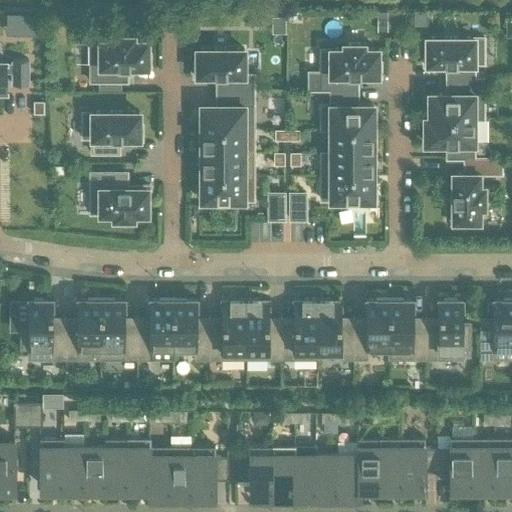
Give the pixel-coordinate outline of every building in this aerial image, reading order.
[(34,8),(8,8),(8,29),(33,29),(34,8)] [(285,33),(285,16),(271,16),(271,33),(285,33)] [(126,65),(134,65),(134,67),(150,67),(150,52),(147,52),(147,39),(133,39),(133,34),(113,35),(113,39),(90,39),(90,80),(95,80),(95,90),(121,90),(121,80),(126,80),(126,65)] [(447,64),(447,77),(474,77),(474,62),(483,62),(483,36),(426,36),(427,49),(424,49),(423,64),(447,64)] [(320,71),(306,71),(306,88),(320,88),(357,88),(357,74),(364,73),(364,76),(372,76),(380,76),(380,60),(377,60),(377,48),(364,48),(364,43),(344,43),(344,47),(320,48),(320,71)] [(217,73),(217,88),(253,88),(253,73),(244,73),(244,48),(196,47),(196,60),(193,60),(193,76),(209,76),(210,73),(217,73)] [(6,59),(0,58),(0,88),(6,89),(6,71),(12,71),(12,83),(28,83),(28,59),(12,59),(12,62),(6,62),(6,59)] [(424,116),(424,117),(483,117),(483,77),(474,77),(447,77),(447,92),(429,92),(429,96),(428,96),(428,106),(429,106),(429,116),(424,116)] [(201,117),(201,128),(253,128),(253,88),(217,88),(217,103),(201,103),(201,107),(200,107),(200,117),(201,117)] [(320,103),(320,128),(373,128),(373,117),(373,107),(373,103),(357,104),(357,88),(320,88),(320,89),(330,89),(330,103),(320,103)] [(82,136),(92,136),(92,151),(118,152),(118,136),(126,136),(126,139),(142,139),(142,123),(139,123),(139,111),(82,110),(82,136)] [(447,157),(464,157),(473,157),(474,118),(483,118),(483,117),(424,117),(424,142),(447,142),(447,157)] [(201,128),(201,151),(253,151),(253,128),(201,128)] [(274,128),(274,138),(298,138),(298,128),(274,128)] [(320,150),(320,151),(373,151),(373,128),(320,128),(320,129),(330,129),(330,150),(320,150)] [(201,151),(201,174),(253,174),(253,151),(201,151)] [(283,163),(283,151),(273,151),(273,163),(283,163)] [(289,151),(290,163),(300,163),(299,151),(289,151)] [(320,151),(320,174),(373,174),(373,151),(320,151)] [(473,157),(464,157),(465,172),(453,172),(453,206),(450,206),(450,222),(466,222),(466,219),(479,219),(478,205),(483,205),(483,185),(478,185),(478,172),(501,172),(501,157),(473,157)] [(53,175),(62,175),(62,166),(53,165),(53,175)] [(113,217),(133,217),(133,212),(147,212),(147,200),(150,200),(150,184),(134,184),(134,186),(126,186),(126,171),(90,171),(90,212),(113,212),(113,217)] [(253,174),(201,174),(201,185),(200,185),(200,195),(201,195),(201,199),(253,199),(253,174)] [(373,174),(320,174),(320,199),(360,199),(360,201),(376,201),(376,185),(373,185),(373,174)] [(284,218),(284,191),(268,191),(268,218),(284,218)] [(290,191),(290,218),(305,218),(305,191),(290,191)] [(221,328),(209,328),(209,358),(245,358),(245,297),(230,297),(230,301),(221,301),(221,328)] [(260,297),(245,297),(245,358),(281,357),(281,328),(269,328),(269,301),(260,301),(260,297)] [(293,328),(281,328),(281,357),(317,357),(317,297),(302,297),(302,301),(293,301),(293,328)] [(332,297),(317,297),(317,357),(318,357),(318,350),(339,350),(339,358),(353,358),(353,328),(341,328),(341,301),(332,301),(332,297)] [(480,357),(511,357),(511,297),(492,298),(492,328),(480,328),(480,357)] [(28,357),(64,358),(64,328),(52,328),(52,298),(28,298),(28,321),(20,321),(20,347),(28,347),(28,357)] [(64,358),(100,358),(100,298),(77,298),(77,328),(64,328),(64,358)] [(100,358),(136,358),(136,328),(124,328),(124,298),(100,298),(100,358)] [(149,328),(137,328),(137,358),(173,358),(173,350),(173,298),(149,298),(149,328)] [(196,298),(173,298),(173,350),(195,350),(195,358),(209,358),(209,328),(196,328),(196,298)] [(365,328),(353,328),(353,358),(367,357),(367,350),(388,350),(388,358),(389,358),(389,298),(365,298),(365,328)] [(413,298),(389,298),(389,358),(425,358),(425,328),(413,328),(413,298)] [(437,328),(425,328),(425,358),(462,358),(462,347),(469,347),(469,321),(462,321),(462,298),(437,298),(437,328)] [(42,403),(63,404),(63,390),(43,389),(42,403)] [(27,425),(27,401),(12,401),(12,425),(27,425)] [(41,401),(27,401),(27,425),(41,425),(41,401)] [(61,426),(62,419),(47,418),(47,405),(43,405),(42,425),(61,426)] [(62,417),(63,406),(49,405),(49,417),(62,417)] [(68,419),(84,419),(84,408),(68,408),(68,419)] [(84,408),(84,419),(99,419),(99,408),(84,408)] [(127,419),(127,409),(111,409),(111,419),(127,419)] [(142,409),(127,409),(127,419),(142,419),(142,409)] [(155,420),(170,420),(170,409),(155,409),(155,420)] [(170,409),(170,420),(186,420),(186,409),(170,409)] [(294,421),(294,411),(278,411),(278,421),(294,421)] [(309,411),(294,411),(294,421),(309,421),(309,411)] [(337,411),(321,411),(321,422),(324,422),(324,432),(337,432),(337,422),(337,411)] [(337,411),(337,422),(352,422),(352,411),(337,411)] [(380,411),(372,411),(372,422),(380,422),(380,411)] [(395,411),(380,411),(380,422),(396,421),(395,411)] [(494,413),(483,413),(483,423),(493,423),(494,413)] [(494,413),(493,423),(509,423),(509,413),(494,413)] [(105,484),(127,484),(127,436),(105,437),(105,484)] [(147,492),(149,492),(149,436),(127,436),(127,484),(147,484),(147,492)] [(149,436),(149,492),(170,492),(170,444),(150,444),(150,436),(149,436)] [(337,492),(358,492),(358,436),(357,436),(357,452),(337,452),(337,492)] [(360,484),(380,484),(380,436),(358,436),(358,492),(360,492),(360,484)] [(380,484),(402,484),(402,436),(380,436),(380,484)] [(424,471),(437,471),(437,447),(424,447),(424,436),(402,436),(402,484),(424,484),(424,471)] [(449,484),(473,484),(473,436),(449,436),(449,447),(437,447),(437,471),(449,471),(449,484)] [(473,484),(493,484),(493,436),(473,436),(473,484)] [(511,484),(511,436),(493,436),(493,484),(511,484)] [(40,485),(62,485),(62,437),(39,437),(40,485)] [(62,485),(84,484),(84,444),(64,445),(64,437),(62,437),(62,485)] [(84,484),(105,484),(105,437),(104,437),(104,444),(84,444),(84,484)] [(14,440),(0,440),(0,484),(14,484),(14,440)] [(192,444),(170,444),(170,492),(192,492),(192,444)] [(215,444),(192,444),(192,492),(215,492),(215,479),(228,479),(228,455),(215,455),(215,444)] [(249,492),(272,492),(272,444),(236,444),(236,489),(249,489),(249,492)] [(272,492),(294,492),(294,444),(272,444),(272,492)] [(294,492),(315,492),(315,452),(295,452),(295,444),(294,444),(294,492)] [(315,492),(337,492),(337,452),(315,452),(315,492)]
